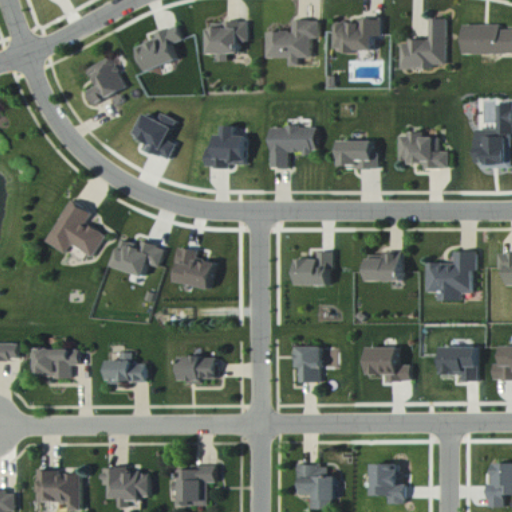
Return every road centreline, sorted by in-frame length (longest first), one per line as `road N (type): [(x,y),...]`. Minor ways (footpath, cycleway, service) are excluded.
road 1 (residential): [(511,212),(220,212),(143,193),(93,160),(65,129),(10,0)]
road 2 (residential): [(0,427),(511,423)]
road 3 (residential): [(261,511),(261,212)]
road 4 (residential): [(135,0),(11,61)]
